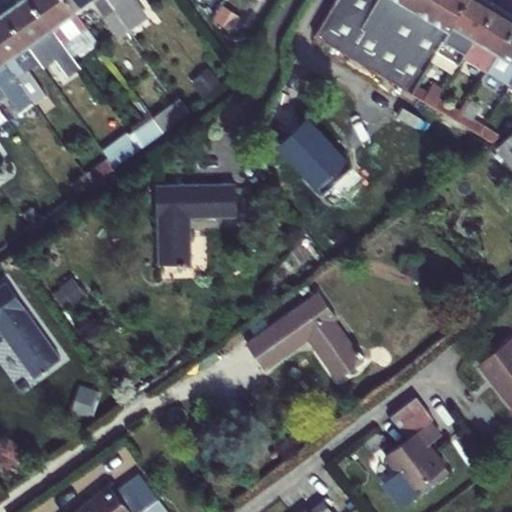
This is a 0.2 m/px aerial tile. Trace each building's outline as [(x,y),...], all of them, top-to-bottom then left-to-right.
[(72,54),(67,45),(34,0),(21,0),(5,12),(39,60),(54,50),(67,69),(78,62),(72,54)] [(34,0),(67,45),(89,30),(77,12),(68,0),(34,0)] [(119,37),(130,30),(107,0),(68,0),(77,12),(94,0),(119,37)] [(107,0),(130,30),(144,20),(130,0),(107,0)] [(334,0),(314,36),(349,56),(382,0),(334,0)] [(467,0),(382,0),(349,56),(411,94),(416,86),(452,25),(467,0)] [(495,5),(486,0),(467,0),(452,25),(474,39),(495,5)] [(511,15),(495,5),(474,39),(466,53),(489,66),(497,52),(511,28),(511,15)] [(27,69),(39,60),(5,12),(0,15),(0,55),(34,104),(45,96),(27,69)] [(511,28),(497,52),(511,61),(511,28)] [(67,45),(72,54),(95,37),(89,30),(67,45)] [(20,113),(34,104),(0,55),(0,99),(7,95),(20,113)] [(438,100),(416,86),(411,94),(434,107),(438,100)] [(471,119),(479,106),(469,99),(460,113),(457,120),(480,135),(485,127),(471,119)] [(460,113),(438,100),(434,107),(457,120),(460,113)] [(114,164),(161,129),(151,116),(105,151),(114,164)] [(333,150),(307,121),(281,146),(317,186),(315,189),(318,193),(321,190),(335,204),(361,180),(344,162),(338,156),(333,150)] [(500,136),(485,127),(480,135),(492,142),(500,136)] [(511,134),(496,150),(511,167),(511,134)] [(338,156),(344,162),(349,157),(338,145),(333,150),(338,156)] [(235,215),(234,183),(157,185),(159,263),(190,263),(190,240),(186,240),(185,216),(235,215)] [(427,269),(403,262),(399,274),(423,282),(427,269)] [(84,295),(72,279),(60,286),(73,304),(84,295)] [(61,359),(5,282),(0,286),(0,330),(34,377),(61,359)] [(317,291),(245,342),(264,369),(310,336),(316,345),(313,347),(336,379),(362,360),(362,359),(364,357),(358,349),(356,350),(334,320),(336,318),(317,291)] [(511,339),(478,364),(511,405),(511,339)] [(429,421),(386,455),(399,472),(413,490),(443,467),(427,445),(440,435),(429,421)] [(413,490),(399,472),(383,484),(402,509),(418,497),(413,490)] [(114,492),(109,485),(74,511),(139,511),(141,511),(142,511),(167,511),(138,473),(114,492)] [(332,511),(323,500),(308,511),(309,511),(332,511)]
